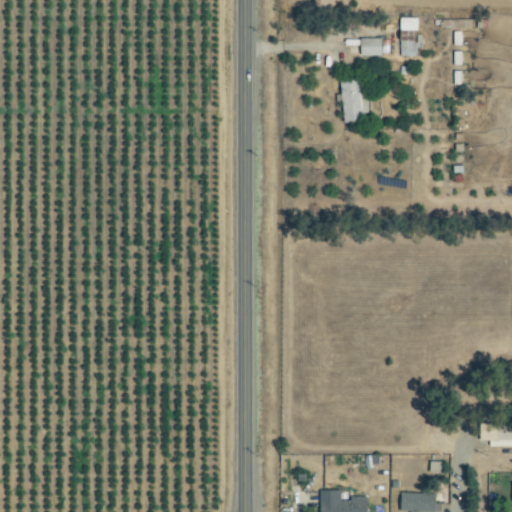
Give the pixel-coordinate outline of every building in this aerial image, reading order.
[(389,55),(388,38),(361,39),(361,56),(389,55)] [(344,123),(363,123),(361,78),(342,78),(344,123)] [(484,441),(511,442),(511,424),(485,423),(484,441)] [(342,490),(321,490),(321,511),(368,511),(369,498),(342,498),(342,490)] [(438,493),(401,493),(401,511),(444,511),(444,503),(438,503),(438,493)]
